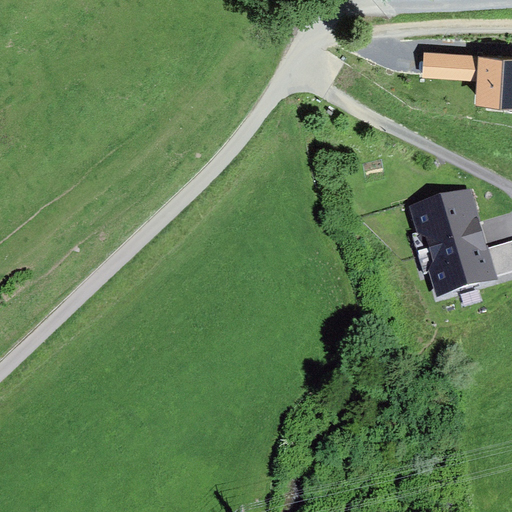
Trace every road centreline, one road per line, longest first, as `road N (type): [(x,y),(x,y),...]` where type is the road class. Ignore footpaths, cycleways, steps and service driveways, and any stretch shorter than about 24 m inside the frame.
road 1 (residential): [(0,377),(187,196),(310,49)]
road 2 (track): [(293,75),(511,194)]
road 3 (track): [(310,49),(406,31),(511,27)]
road 4 (track): [(310,49),(326,19),(381,4),(489,0)]
